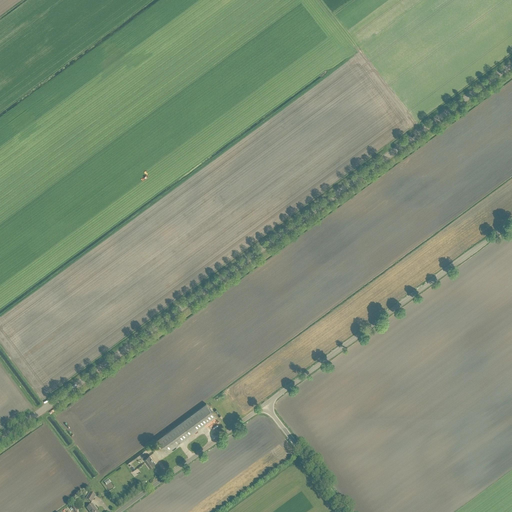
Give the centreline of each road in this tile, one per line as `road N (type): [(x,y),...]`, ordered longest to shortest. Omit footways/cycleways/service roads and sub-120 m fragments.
road 1 (tertiary): [(0,440),(511,60)]
road 2 (unclassified): [(264,404),(511,221)]
road 3 (unclassified): [(118,511),(264,404)]
road 4 (unclassified): [(346,511),(264,404)]
